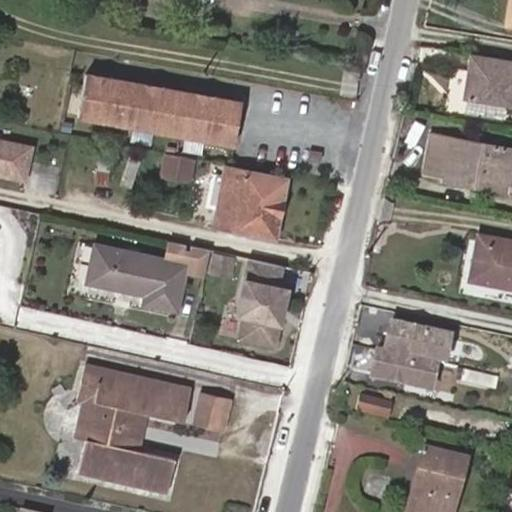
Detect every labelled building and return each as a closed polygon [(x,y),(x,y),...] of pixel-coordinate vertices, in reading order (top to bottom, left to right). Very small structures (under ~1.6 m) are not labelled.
[(463,97),(495,102),(496,96),(510,98),(509,105),(511,105),(511,57),(472,51),(463,97)] [(222,96),(193,90),(191,102),(169,97),(172,86),(140,80),(137,91),(116,88),(119,75),(89,70),(81,113),(236,143),(243,111),(220,107),(222,96)] [(140,80),(119,75),(116,88),(137,91),(140,80)] [(191,102),(193,90),(172,86),(169,97),(191,102)] [(245,100),(222,96),(220,107),(243,111),(245,100)] [(496,96),(495,102),(509,105),(510,98),(496,96)] [(476,174),(509,180),(511,180),(511,146),(431,132),(424,170),(442,173),(441,178),(473,184),(476,174)] [(0,133),(0,174),(26,180),(35,141),(0,133)] [(309,157),(321,159),(323,151),(311,148),(309,157)] [(171,150),(167,172),(188,176),(192,154),(171,150)] [(198,177),(202,156),(192,154),(188,176),(198,177)] [(227,176),(222,200),(218,225),(276,236),(287,177),(228,166),(227,176)] [(214,199),(222,200),(227,176),(219,174),(214,199)] [(506,191),(509,180),(476,174),(473,184),(506,191)] [(479,231),(478,238),(506,243),(507,236),(479,231)] [(506,243),(478,238),(470,277),(511,285),(511,237),(507,236),(506,243)] [(96,245),(87,283),(145,295),(143,304),(176,312),(179,298),(199,302),(210,250),(156,239),(152,257),(96,245)] [(282,265),(249,258),(237,314),(245,315),(240,338),(275,345),(288,287),(278,285),(282,265)] [(386,322),(379,349),(439,363),(445,336),(386,322)] [(431,362),(372,348),(366,375),(425,389),(431,362)] [(110,376),(112,369),(101,367),(99,374),(110,376)] [(139,406),(145,407),(184,416),(191,386),(112,369),(110,376),(99,374),(94,397),(84,395),(75,433),(85,436),(78,466),(168,486),(175,455),(136,447),(130,446),(139,406)] [(223,424),(229,393),(200,388),(194,418),(223,424)] [(136,447),(145,407),(139,406),(130,446),(136,447)] [(451,511),(463,463),(422,453),(408,511),(451,511)]
